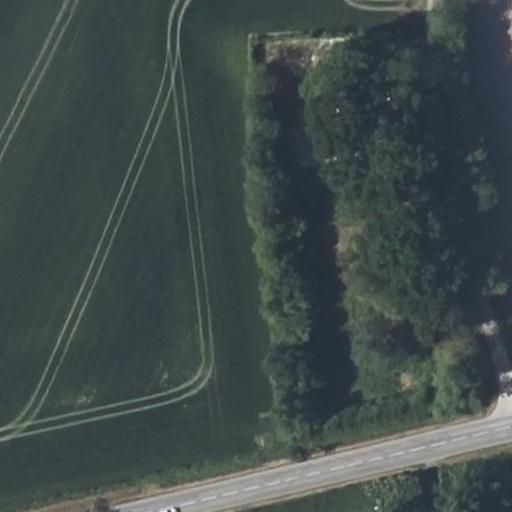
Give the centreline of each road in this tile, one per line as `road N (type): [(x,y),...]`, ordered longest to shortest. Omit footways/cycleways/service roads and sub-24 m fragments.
road 1 (track): [(428,0),(423,44),(511,420)]
road 2 (secondary): [(156,511),(511,428)]
